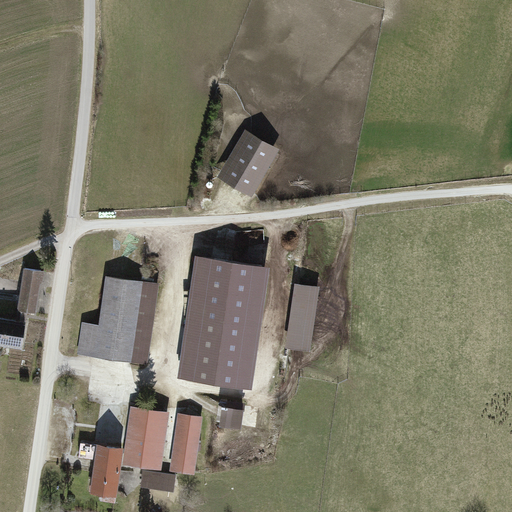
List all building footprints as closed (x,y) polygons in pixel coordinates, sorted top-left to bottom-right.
[(279,148),(244,128),(217,174),(252,194),(279,148)] [(267,263),(193,253),(176,375),(250,385),(267,263)] [(43,270),(24,267),(17,309),(36,312),(43,270)] [(157,281),(105,275),(99,322),(81,320),(77,351),(147,360),(157,281)] [(319,286),(295,282),(285,346),(309,350),(319,286)] [(25,317),(0,315),(0,342),(22,345),(25,317)] [(170,409),(131,404),(123,462),(162,467),(170,409)] [(243,407),(220,404),(217,422),(241,425),(243,407)] [(203,415),(178,411),(170,469),(195,473),(203,415)] [(122,445),(95,442),(88,490),(115,493),(122,445)] [(175,473),(143,469),(141,485),(173,490),(175,473)]
